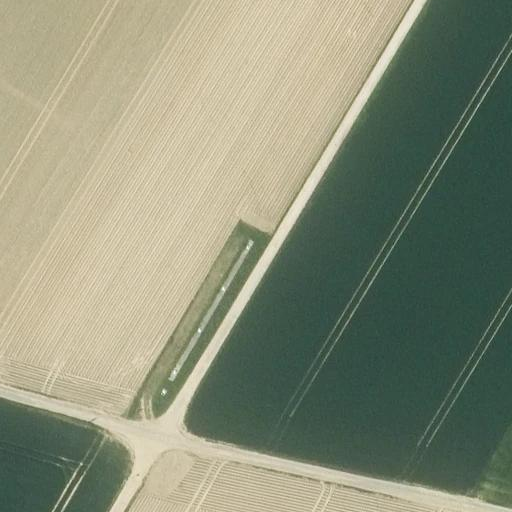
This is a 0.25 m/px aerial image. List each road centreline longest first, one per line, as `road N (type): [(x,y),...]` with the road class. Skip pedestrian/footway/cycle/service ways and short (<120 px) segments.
road 1 (track): [(419,0),(157,438)]
road 2 (track): [(496,511),(157,438)]
road 3 (track): [(157,438),(0,391)]
